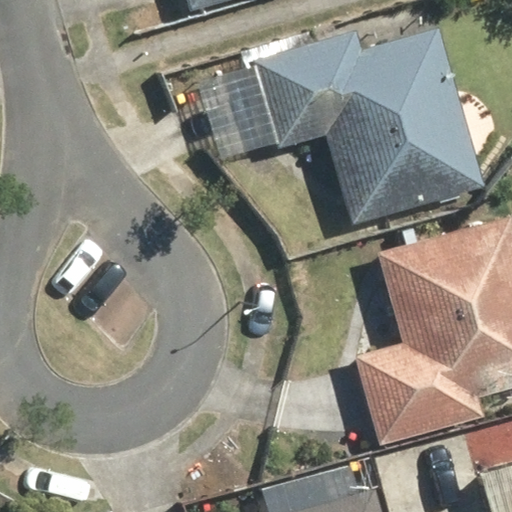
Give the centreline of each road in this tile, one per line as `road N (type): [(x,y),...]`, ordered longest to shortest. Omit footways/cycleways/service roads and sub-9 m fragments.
road 1 (residential): [(58,123),(98,182),(171,257),(186,306),(186,343),(164,394),(127,407),(56,407),(27,391),(3,330),(33,206)]
road 2 (residential): [(27,0),(58,123)]
